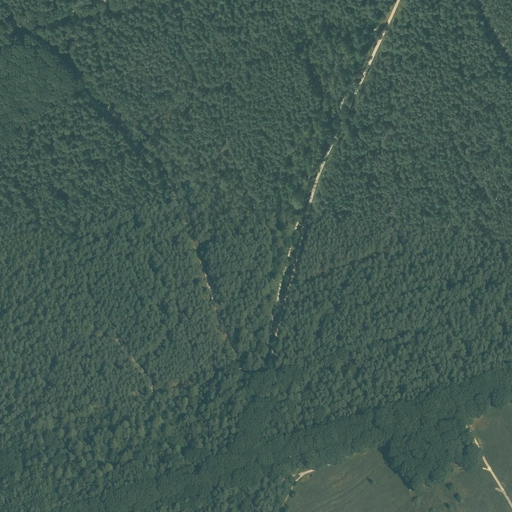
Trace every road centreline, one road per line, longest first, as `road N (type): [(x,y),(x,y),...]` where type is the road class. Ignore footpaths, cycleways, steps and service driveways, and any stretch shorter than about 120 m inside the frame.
road 1 (tertiary): [(114,511),(511,390)]
road 2 (track): [(264,378),(320,168),(398,0)]
road 3 (track): [(511,506),(460,424),(440,424),(297,478)]
road 4 (track): [(511,317),(492,308),(264,378)]
road 5 (track): [(241,375),(178,203)]
road 6 (unknown): [(0,230),(136,129)]
road 7 (track): [(136,129),(20,21)]
road 8 (track): [(0,180),(45,113),(82,80)]
road 9 (track): [(145,395),(111,446),(104,505)]
